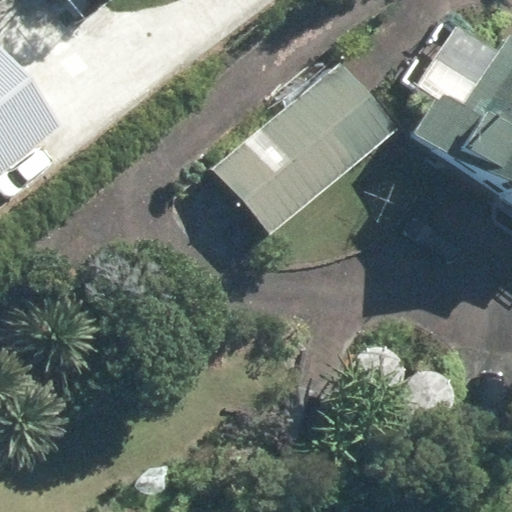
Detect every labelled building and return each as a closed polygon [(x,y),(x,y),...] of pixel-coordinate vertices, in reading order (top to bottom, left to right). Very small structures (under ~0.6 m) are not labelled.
[(416,85),(436,99),(412,135),(511,202),(511,40),(508,38),(494,60),(452,31),(416,85)] [(337,62),(210,167),(268,238),(396,132),(337,62)] [(31,184),(17,195),(30,212),(44,201),(31,184)] [(0,208),(0,238),(15,224),(0,208)] [(402,371),(363,341),(333,379),(372,409),(402,371)] [(451,394),(411,368),(385,408),(425,434),(451,394)]
